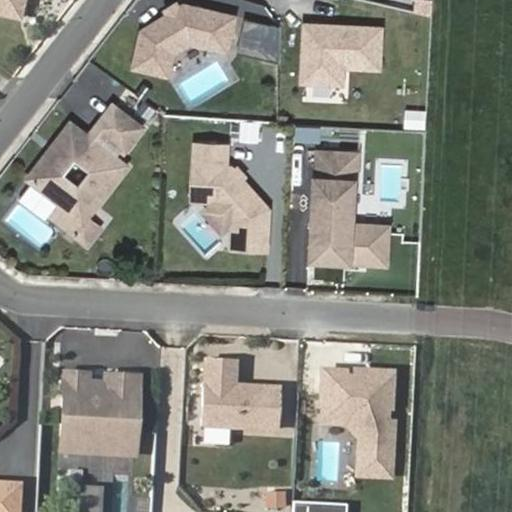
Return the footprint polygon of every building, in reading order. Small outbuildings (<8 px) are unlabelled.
[(0,0),(0,6),(20,11),(22,0),(0,0)] [(183,0),(146,24),(137,60),(177,69),(182,47),(193,40),(228,49),(237,9),(196,0),(183,0)] [(248,17),(244,51),(283,55),(286,21),(248,17)] [(387,67),(390,23),(308,17),(304,80),(350,83),(351,65),(387,67)] [(81,204),(121,153),(102,137),(108,130),(127,145),(146,121),(117,98),(92,130),(74,116),(31,172),(55,191),(78,208),(81,204)] [(231,138),(198,137),(195,193),(218,194),(236,214),(235,241),(270,243),(272,202),(235,160),(230,159),(231,138)] [(355,220),(359,149),(321,147),(315,254),(390,258),(392,222),(355,220)] [(81,231),(94,214),(81,204),(78,208),(55,191),(45,203),(81,231)] [(236,214),(218,194),(207,204),(225,225),(236,214)] [(23,199),(9,217),(44,245),(59,227),(23,199)] [(237,355),(204,353),(201,420),(278,425),(280,381),(249,380),(248,384),(236,384),(237,355)] [(391,402),(392,367),(357,365),(356,371),(344,371),(344,367),(323,366),(321,398),(324,399),(323,416),(346,417),(360,432),(358,468),(390,470),(392,417),(386,417),(387,402),(391,402)] [(88,367),(64,366),(61,424),(84,426),(83,446),(135,448),(139,371),(105,369),(105,377),(88,376),(88,367)] [(84,426),(61,424),(60,444),(83,446),(84,426)] [(209,424),(205,437),(229,443),(232,430),(209,424)] [(0,478),(0,511),(15,511),(18,479),(0,478)] [(82,481),(80,511),(102,511),(105,483),(82,481)] [(296,499),(295,510),(324,511),(346,511),(348,503),(296,499)]
